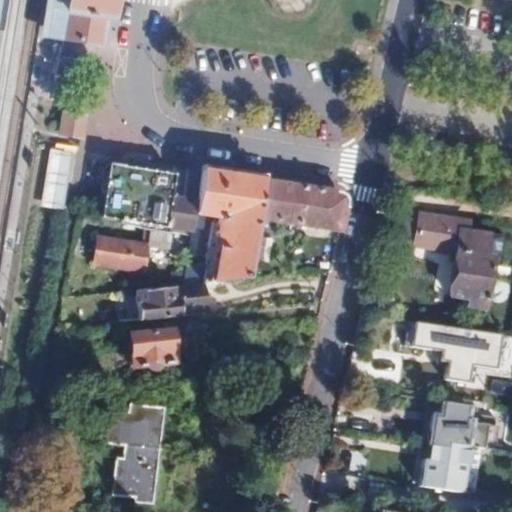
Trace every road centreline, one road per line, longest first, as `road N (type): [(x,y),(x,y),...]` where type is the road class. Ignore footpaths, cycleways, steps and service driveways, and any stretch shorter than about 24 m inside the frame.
road 1 (residential): [(289,511),(374,164)]
road 2 (residential): [(148,0),(136,97),(157,128),(374,164)]
road 3 (residential): [(374,164),(413,0)]
